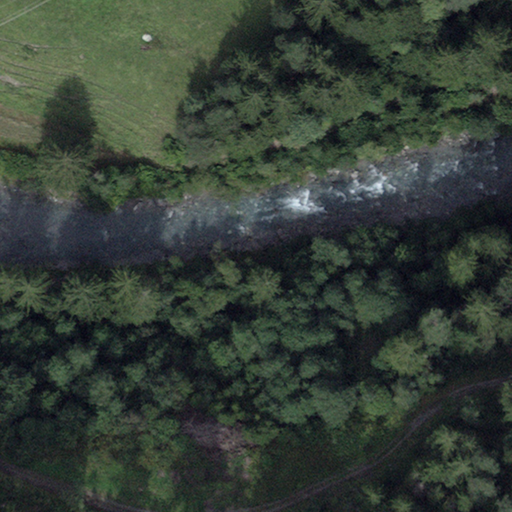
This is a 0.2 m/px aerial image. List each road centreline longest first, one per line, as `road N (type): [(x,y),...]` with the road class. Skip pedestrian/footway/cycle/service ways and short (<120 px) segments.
road 1 (track): [(511,378),(442,400),(374,463),(254,511)]
road 2 (track): [(161,511),(72,493),(0,466)]
